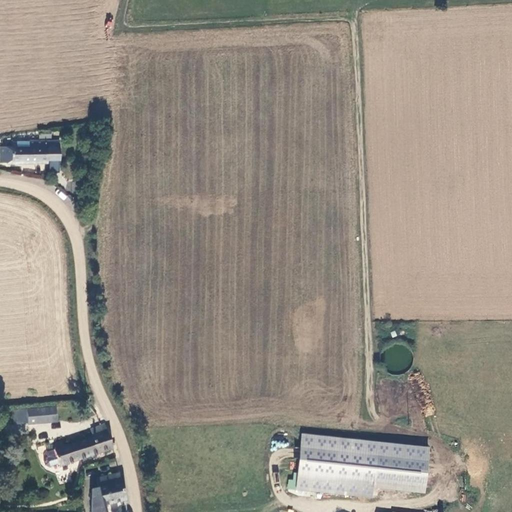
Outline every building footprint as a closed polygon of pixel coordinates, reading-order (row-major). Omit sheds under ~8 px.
[(39,141),(27,141),(27,142),(15,142),(15,148),(10,148),(10,146),(0,145),(0,160),(6,162),(46,162),(46,159),(57,160),(57,142),(39,141)] [(52,407),(32,409),(34,424),(53,422),(52,407)] [(32,409),(23,410),(24,425),(34,424),(32,409)] [(60,466),(113,447),(105,423),(91,429),(93,436),(92,436),(54,449),(55,449),(47,452),(48,457),(46,457),(44,461),(46,465),(49,467),(59,464),(60,466)] [(424,459),(374,453),(371,479),(421,484),(424,459)] [(104,505),(126,501),(121,473),(96,479),(98,488),(92,489),(91,511),(104,511),(103,506),(104,505)]
